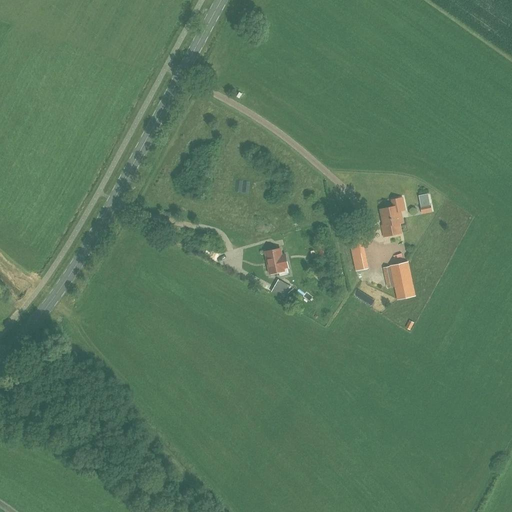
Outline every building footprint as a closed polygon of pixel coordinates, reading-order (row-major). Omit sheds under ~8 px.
[(381,210),(384,225),(382,226),(384,237),(401,233),(399,223),(403,223),(400,211),(405,210),(402,198),(392,200),(394,207),(381,210)] [(421,207),(422,214),(433,212),(432,205),(421,207)] [(356,272),(363,270),(369,269),(367,259),(361,230),(347,233),(355,268),(356,272)] [(323,271),(332,269),(327,246),(318,248),(323,271)] [(278,272),(285,270),(280,249),(274,251),(274,250),(272,251),(266,252),(270,273),(277,272),(278,272)] [(408,262),(391,266),(398,299),(415,296),(408,262)] [(285,299),(292,287),(279,279),(271,292),(285,299)]
